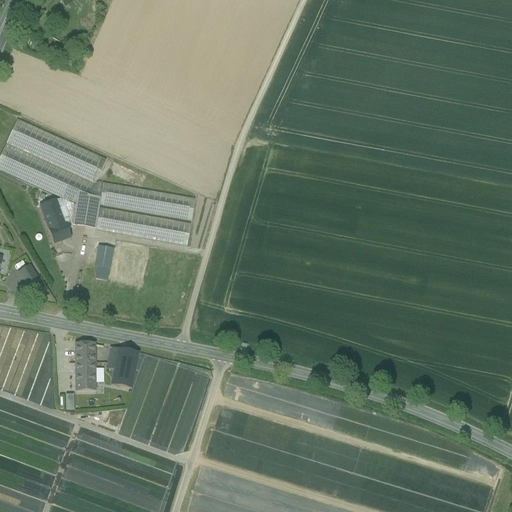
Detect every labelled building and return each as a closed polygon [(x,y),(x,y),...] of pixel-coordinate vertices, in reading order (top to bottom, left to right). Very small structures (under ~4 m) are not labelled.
[(106,160),(17,120),(0,157),(0,172),(62,200),(67,188),(79,193),(89,198),(106,160)] [(116,164),(112,174),(139,186),(144,176),(116,164)] [(195,200),(103,184),(99,202),(99,207),(191,223),(195,200)] [(79,193),(67,188),(62,200),(56,201),(59,210),(67,230),(73,227),(79,193)] [(89,198),(79,193),(73,227),(92,231),(94,231),(98,208),(99,207),(99,202),(89,198)] [(56,201),(39,208),(43,216),(59,210),(56,201)] [(94,231),(186,247),(191,225),(98,208),(94,231)] [(59,210),(43,216),(54,245),(70,239),(67,230),(59,210)] [(113,250),(98,247),(94,268),(96,268),(94,278),(107,281),(113,250)] [(29,268),(18,275),(26,288),(37,281),(29,268)] [(95,358),(95,345),(74,345),(74,356),(87,356),(87,358),(95,358)] [(117,350),(110,349),(106,370),(113,371),(117,350)] [(138,354),(117,350),(113,371),(110,387),(131,390),(138,354)] [(87,358),(87,356),(74,356),(75,393),(95,392),(95,358),(87,358)] [(64,395),(64,411),(73,411),(73,395),(64,395)]
